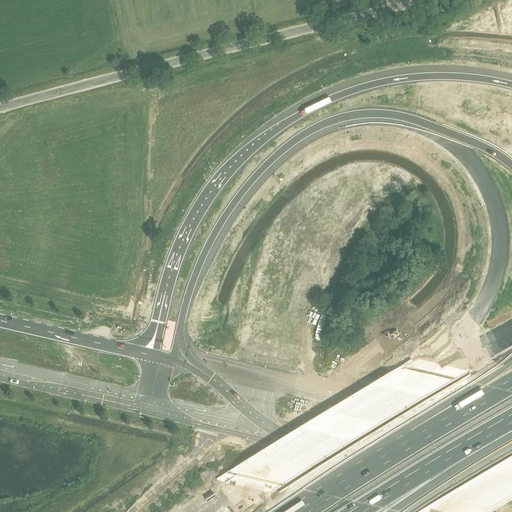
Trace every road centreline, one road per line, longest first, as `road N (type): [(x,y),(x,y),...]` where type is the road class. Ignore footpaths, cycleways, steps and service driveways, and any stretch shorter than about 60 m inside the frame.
road 1 (motorway): [(173,360),(194,276),(256,176),(300,137),(336,120),(411,119),(451,139),(487,181),(500,220),(500,262),(470,328),(359,423)]
road 2 (motorway): [(511,85),(450,77),(387,81),(336,97),(270,134),(226,172),(192,220),(150,355)]
road 3 (unclassified): [(0,108),(419,0)]
road 4 (primary): [(147,408),(511,491)]
road 5 (primary): [(511,438),(173,360)]
road 6 (motorway): [(511,383),(297,511)]
road 7 (motorway): [(511,335),(359,423)]
road 8 (motorway): [(361,511),(511,421)]
road 9 (motorway): [(359,423),(215,511)]
road 10 (primary): [(150,355),(0,320)]
road 11 (primary): [(0,371),(147,408)]
